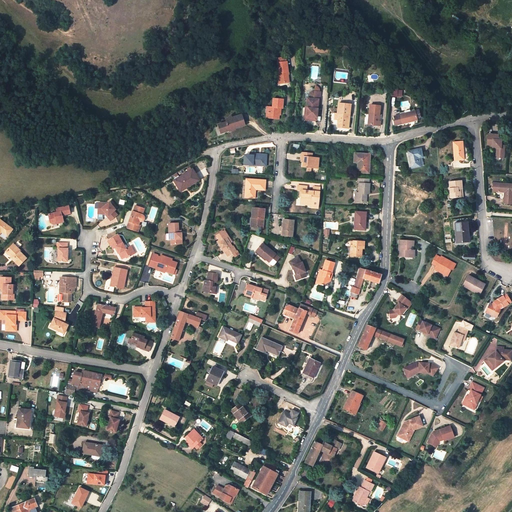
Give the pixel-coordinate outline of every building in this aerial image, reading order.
[(286,58),(277,59),(279,77),(280,84),(289,83),(288,72),(287,62),(286,62),(286,58)] [(283,100),(273,99),(272,108),(268,107),(266,107),(266,112),(267,113),(266,118),(279,119),(279,115),(280,108),(281,109),(283,109),(283,100)] [(319,100),(307,99),(306,108),(305,108),(305,116),(308,116),(307,120),(317,121),(319,100)] [(348,129),(351,105),(339,104),(337,114),(339,114),(338,120),(337,128),(348,129)] [(369,105),(368,125),(376,126),(377,122),(379,122),(380,106),(369,105)] [(420,117),(418,110),(415,111),(400,115),(394,117),(395,121),(394,121),(395,126),(402,124),(417,120),(417,119),(420,117)] [(245,125),(243,118),(232,121),(232,120),(220,124),(223,132),(229,130),(229,129),(234,127),(235,129),(245,125)] [(497,148),(496,157),(503,158),(504,149),(500,149),(501,145),(501,140),(498,140),(498,135),(488,134),(487,144),(492,145),(492,148),(497,148)] [(453,143),(454,160),(464,160),(462,142),(453,143)] [(421,149),(408,152),(412,168),(420,166),(419,159),(421,158),(422,158),(421,149)] [(303,162),(302,167),(307,168),(312,168),(317,169),(318,158),(312,158),(312,153),(301,152),(301,156),(303,157),(303,162)] [(370,154),(354,153),(354,163),(357,163),(360,163),(359,173),(369,174),(370,154)] [(244,155),(243,165),(266,166),(267,155),(263,154),(263,157),(250,157),(250,156),(244,155)] [(199,180),(192,169),(173,180),(174,182),(176,181),(181,189),(188,185),(189,186),(199,180)] [(356,193),(355,202),(366,203),(367,194),(369,195),(370,184),(369,184),(369,179),(358,178),(358,183),(359,183),(359,193),(356,193)] [(246,180),(245,198),(255,198),(255,190),(265,190),(265,180),(246,180)] [(180,191),(189,186),(188,185),(181,189),(176,181),(174,182),(180,191)] [(462,181),(449,182),(450,198),(462,197),(461,190),(462,190),(462,181)] [(511,183),(493,182),(492,191),(504,192),(506,192),(505,203),(511,203),(511,183)] [(411,188),(409,192),(427,202),(428,201),(429,202),(432,195),(430,193),(429,194),(422,191),(422,189),(420,188),(419,189),(410,185),(409,187),(411,188)] [(301,202),(312,203),(312,205),(312,207),(318,207),(319,202),(319,192),(313,192),(307,191),(307,186),(298,186),(297,191),(302,191),(301,202)] [(417,209),(420,204),(413,200),(412,202),(411,201),(405,212),(413,217),(415,213),(417,209)] [(104,204),(99,204),(98,209),(97,209),(97,214),(103,215),(105,213),(108,216),(107,217),(111,220),(116,215),(113,211),(115,210),(107,203),(105,205),(104,204)] [(62,217),(61,216),(70,214),(69,206),(57,209),(57,212),(49,214),(50,220),(53,222),(56,221),(56,223),(63,222),(62,217)] [(131,216),(131,218),(130,219),(126,229),(137,232),(139,229),(136,228),(137,225),(138,225),(139,221),(140,222),(142,221),(143,220),(144,219),(144,218),(143,216),(142,215),(141,215),(143,209),(134,206),(132,212),(130,216),(131,216)] [(253,208),(252,218),(254,218),(253,228),(263,229),(265,209),(253,208)] [(355,212),(354,230),(365,230),(366,213),(355,212)] [(12,229),(0,220),(0,232),(1,232),(7,236),(12,229)] [(292,237),(294,221),(284,220),(283,224),(282,236),(292,237)] [(467,222),(455,224),(456,243),(462,242),(462,240),(466,240),(466,234),(468,234),(467,222)] [(178,230),(178,223),(168,224),(169,234),(171,234),(171,239),(172,244),(183,244),(182,233),(181,233),(179,233),(178,230)] [(229,244),(226,239),(228,238),(224,231),(222,232),(215,236),(219,241),(220,242),(220,243),(218,244),(223,253),(224,252),(227,257),(235,252),(232,247),(231,247),(229,244)] [(123,246),(118,236),(108,241),(112,249),(115,248),(116,251),(118,250),(119,253),(117,253),(121,259),(126,257),(126,258),(131,255),(127,248),(126,248),(124,245),(123,246)] [(351,241),(350,256),(361,257),(361,249),(362,242),(351,241)] [(413,241),(399,241),(399,249),(401,250),(400,255),(404,256),(404,257),(410,257),(410,255),(414,256),(414,250),(413,250),(411,250),(411,247),(413,247),(413,241)] [(19,266),(26,258),(20,252),(20,251),(13,244),(7,251),(14,258),(13,259),(12,259),(19,266)] [(58,249),(57,261),(67,261),(67,249),(67,244),(59,244),(59,249),(58,249)] [(275,256),(261,244),(256,251),(261,255),(259,257),(265,262),(266,261),(268,263),(275,256)] [(152,255),(149,265),(148,267),(156,270),(156,268),(164,271),(164,272),(173,275),(177,264),(169,260),(169,259),(160,256),(160,257),(152,255)] [(441,269),(443,270),(441,273),(448,277),(449,277),(452,270),(453,271),(456,265),(441,257),(440,258),(436,256),(432,264),(436,266),(436,268),(440,270),(441,269)] [(304,273),(301,264),(300,264),(297,258),(290,261),(288,262),(289,264),(291,268),(291,267),(295,276),(296,276),(298,280),(305,278),(303,273),(304,273)] [(331,274),(334,264),(325,261),(322,271),(320,270),(316,282),(319,283),(321,285),(320,286),(323,287),(323,286),(330,282),(328,278),(330,274),(331,274)] [(114,267),(112,276),(110,286),(114,287),(123,289),(127,270),(114,267)] [(357,298),(363,279),(379,284),(381,275),(380,275),(381,274),(380,273),(379,274),(360,269),(354,288),(353,288),(350,296),(355,297),(357,298)] [(216,283),(218,275),(209,273),(207,281),(205,281),(204,286),(205,286),(204,291),(204,292),(209,293),(209,292),(214,293),(215,288),(214,287),(211,287),(212,282),(215,283),(216,283)] [(485,285),(468,276),(465,281),(467,283),(465,287),(472,291),(473,290),(480,293),(485,285)] [(11,278),(0,278),(0,281),(0,289),(2,290),(3,290),(3,294),(2,294),(1,299),(12,300),(12,290),(14,290),(14,285),(10,285),(11,278)] [(75,287),(75,278),(60,278),(59,278),(59,292),(63,292),(63,302),(70,302),(70,291),(70,287),(73,287),(75,287)] [(262,290),(248,285),(245,296),(258,300),(258,299),(264,301),(268,291),(262,289),(262,290)] [(402,296),(397,303),(398,303),(397,305),(398,306),(396,308),(395,308),(393,310),(389,311),(390,319),(395,318),(398,315),(400,312),(402,314),(411,302),(402,296)] [(490,304),(485,313),(496,318),(501,308),(508,304),(503,296),(493,302),(492,305),(490,304)] [(155,322),(154,302),(145,302),(145,308),(141,308),(133,308),(134,317),(141,317),(141,318),(145,318),(150,318),(150,322),(155,322)] [(115,308),(97,304),(92,326),(98,327),(102,315),(104,316),(104,313),(114,315),(115,308)] [(289,331),(297,335),(306,314),(307,311),(311,313),(310,315),(314,317),(317,311),(301,304),(300,305),(298,309),(294,319),(289,331)] [(287,305),(282,314),(294,319),(298,309),(287,305)] [(64,324),(66,313),(55,311),(54,318),(49,328),(63,334),(67,326),(64,325),(64,324)] [(16,315),(6,315),(6,331),(17,331),(17,325),(15,325),(15,323),(16,323),(16,320),(26,320),(26,312),(16,312),(16,315)] [(185,322),(188,315),(180,312),(170,338),(178,341),(185,322)] [(194,317),(192,324),(198,327),(201,320),(205,321),(206,316),(196,312),(195,316),(194,317)] [(194,317),(188,315),(185,322),(192,324),(194,317)] [(249,322),(259,327),(260,323),(257,322),(252,320),(249,318),(248,318),(243,331),(245,332),(249,322)] [(440,329),(419,320),(416,328),(419,329),(419,330),(424,332),(428,334),(427,335),(432,337),(434,334),(437,335),(440,329)] [(367,325),(357,347),(366,351),(372,336),(391,343),(390,344),(394,346),(395,345),(402,348),(404,345),(402,344),(404,340),(375,329),(376,328),(367,325)] [(241,335),(223,327),(218,337),(227,341),(228,339),(237,344),(241,335)] [(468,330),(460,327),(457,334),(454,333),(449,346),(458,349),(461,341),(462,336),(465,337),(468,330)] [(198,341),(202,329),(198,328),(197,329),(193,339),(198,341)] [(135,344),(137,345),(137,347),(145,350),(146,343),(151,345),(152,342),(147,340),(143,339),(144,337),(132,334),(131,340),(131,341),(132,345),(135,344)] [(282,347),(261,338),(256,349),(265,353),(266,351),(278,356),(282,347)] [(503,347),(496,347),(496,351),(491,355),(492,356),(488,359),(488,358),(484,361),(489,366),(492,364),(495,367),(504,359),(511,359),(511,350),(503,350),(503,347)] [(306,366),(303,374),(313,378),(320,363),(310,359),(307,363),(306,366)] [(409,366),(413,373),(418,370),(419,371),(422,369),(432,369),(436,372),(441,364),(434,360),(422,360),(422,362),(420,362),(419,360),(409,366)] [(21,362),(11,361),(9,377),(21,379),(22,372),(19,371),(20,369),(21,362)] [(418,370),(413,373),(409,366),(407,368),(412,376),(419,371),(418,370)] [(207,379),(206,381),(216,386),(223,372),(213,367),(209,375),(207,379)] [(102,376),(83,371),(82,374),(75,372),(73,380),(68,379),(65,394),(73,396),(74,389),(78,390),(85,392),(85,391),(90,392),(91,392),(92,392),(93,391),(97,392),(98,387),(98,388),(102,376)] [(468,397),(464,405),(474,410),(476,404),(484,388),(472,382),(469,390),(471,391),(468,397)] [(348,399),(343,409),(350,412),(353,413),(357,404),(359,405),(363,396),(353,392),(349,399),(348,399)] [(57,394),(55,416),(66,417),(69,396),(57,394)] [(240,403),(230,411),(241,424),(250,416),(240,403)] [(86,406),(79,405),(78,412),(79,412),(77,425),(86,426),(88,413),(85,413),(86,406)] [(31,410),(19,409),(18,419),(17,423),(18,423),(18,426),(28,428),(30,413),(31,410)] [(179,417),(165,410),(160,419),(167,423),(168,421),(175,425),(179,417)] [(293,426),(297,418),(296,417),(298,413),(291,410),(290,414),(283,411),(278,423),(286,427),(288,423),(293,426)] [(117,413),(110,411),(108,418),(110,418),(107,431),(115,433),(119,420),(116,419),(117,413)] [(30,430),(32,413),(30,413),(28,428),(18,426),(18,423),(17,423),(18,419),(14,418),(14,420),(16,420),(15,423),(14,423),(14,429),(30,430)] [(419,416),(405,422),(406,425),(404,426),(404,427),(403,427),(398,436),(406,440),(410,433),(414,431),(414,430),(423,426),(419,416)] [(387,424),(380,419),(375,427),(379,430),(380,429),(383,431),(387,424)] [(436,442),(439,441),(444,440),(444,441),(454,437),(450,426),(435,431),(436,434),(431,435),(428,443),(435,446),(436,442)] [(188,440),(189,442),(188,443),(193,449),(195,446),(200,442),(203,439),(194,429),(185,437),(188,440)] [(410,433),(406,440),(409,442),(414,431),(410,433)] [(232,437),(249,446),(251,442),(234,433),(232,437)] [(313,466),(320,450),(334,457),(337,449),(339,450),(342,443),(335,440),(332,446),(323,442),(322,445),(314,442),(305,463),(313,466)] [(102,446),(84,443),(83,453),(94,455),(94,453),(100,454),(102,446)] [(387,456),(374,451),(366,468),(379,473),(387,456)] [(266,461),(252,487),(266,495),(279,471),(276,470),(277,467),(266,461)] [(233,464),(230,471),(246,479),(250,470),(245,468),(244,470),(233,464)] [(29,467),(29,476),(37,476),(36,486),(44,486),(44,481),(47,481),(48,468),(29,467)] [(87,473),(87,484),(106,484),(106,473),(87,473)] [(374,485),(365,480),(363,484),(361,488),(359,487),(356,495),(358,496),(355,502),(362,506),(369,492),(370,493),(372,489),(374,485)] [(220,499),(229,503),(231,498),(236,497),(239,491),(230,486),(226,487),(225,490),(218,487),(214,494),(221,497),(220,499)] [(81,507),(88,492),(79,488),(72,503),(81,507)] [(307,511),(309,503),(310,503),(310,492),(299,492),(299,502),(300,502),(300,505),(299,505),(298,511),(307,511)] [(200,501),(207,506),(212,499),(205,494),(200,501)] [(34,499),(13,508),(14,511),(28,511),(28,510),(35,507),(37,506),(34,499)]
